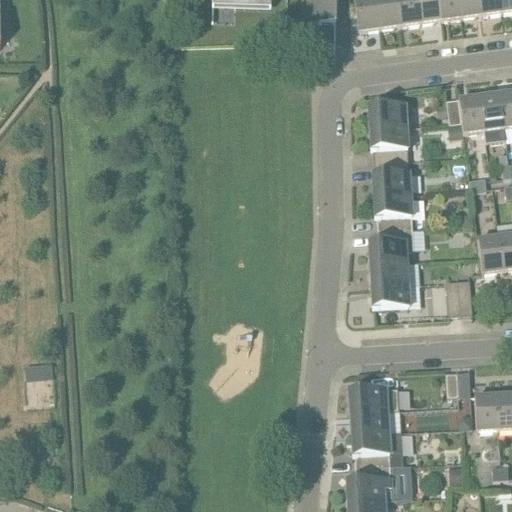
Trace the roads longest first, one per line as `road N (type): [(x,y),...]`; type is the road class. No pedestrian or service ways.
road 1 (residential): [(322,353),(331,109),(340,84),(511,56)]
road 2 (residential): [(322,353),(511,344)]
road 3 (residential): [(307,511),(322,353)]
